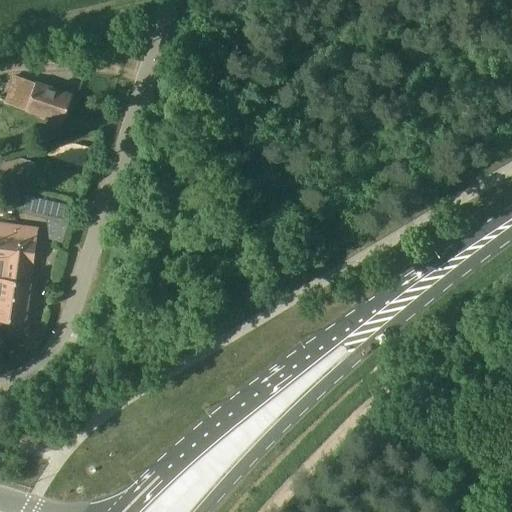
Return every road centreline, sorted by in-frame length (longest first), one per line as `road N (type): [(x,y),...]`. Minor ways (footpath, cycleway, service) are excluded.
road 1 (primary): [(511,220),(313,350),(122,511)]
road 2 (unclassified): [(0,386),(42,360),(74,306),(163,0)]
road 3 (primary): [(202,511),(273,432),(511,222)]
road 4 (track): [(511,448),(478,408),(452,393),(395,393),(266,511)]
